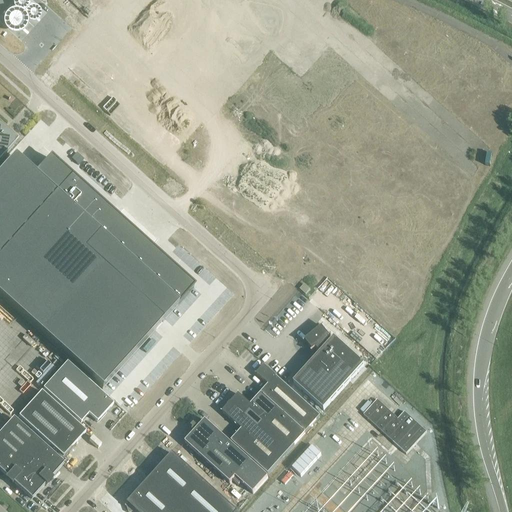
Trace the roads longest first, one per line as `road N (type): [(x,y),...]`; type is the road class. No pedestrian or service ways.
road 1 (unclassified): [(61,511),(251,308),(255,287),(0,52)]
road 2 (motorway): [(511,284),(484,385),(506,511)]
